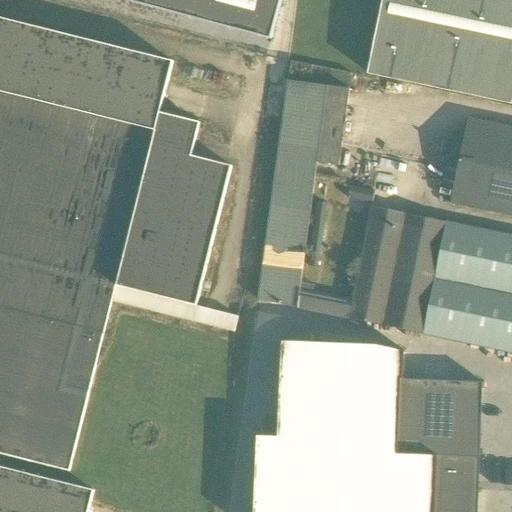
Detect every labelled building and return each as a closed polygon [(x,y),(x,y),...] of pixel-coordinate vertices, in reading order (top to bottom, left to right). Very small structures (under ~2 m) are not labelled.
[(125,0),(253,34),(261,0),(125,0)] [(511,0),(383,0),(369,73),(511,103),(511,0)] [(0,92),(158,132),(162,113),(175,62),(0,18),(0,92)] [(288,81),(258,300),(263,302),(278,305),(293,308),(326,315),(348,319),(351,302),(336,298),(313,294),(300,291),(301,281),(318,164),(339,166),(349,89),(288,81)] [(511,216),(511,128),(469,119),(461,158),(451,204),(511,216)] [(329,204),(317,203),(309,267),(320,268),(329,204)] [(370,207),(351,302),(348,319),(511,353),(511,236),(405,214),(370,207)] [(476,511),(482,383),(279,374),(272,511),(476,511)] [(272,418),(264,418),(265,429),(273,429),(272,418)] [(0,511),(88,511),(94,491),(0,467),(0,511)]
